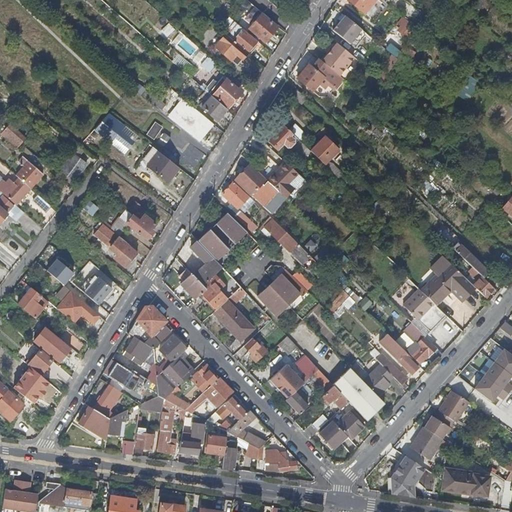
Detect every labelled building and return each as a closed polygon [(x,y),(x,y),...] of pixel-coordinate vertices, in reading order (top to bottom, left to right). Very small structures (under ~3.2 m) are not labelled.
[(348,0),(364,13),(374,0),(348,0)] [(249,29),(264,42),(278,27),(262,13),(249,29)] [(350,44),(362,30),(345,16),(334,30),(350,44)] [(409,36),(416,27),(403,16),(396,25),(409,36)] [(231,38),(233,40),(248,52),(258,40),(236,21),(231,27),(239,34),(236,37),(234,35),(231,38)] [(171,45),(198,63),(205,52),(178,34),(171,45)] [(233,40),(224,50),(238,63),(248,52),(233,40)] [(341,76),(355,57),(337,42),(323,61),(341,76)] [(389,42),(384,48),(395,56),(399,51),(389,42)] [(330,81),(336,86),(343,77),(341,76),(323,61),(319,57),(312,66),(325,76),(330,81)] [(312,66),(309,64),(298,78),(313,90),(318,84),(324,89),(330,81),(325,76),(312,66)] [(468,101),(479,81),(466,73),(454,93),(468,101)] [(244,85),(233,76),(228,81),(223,76),(217,83),(220,86),(213,94),(229,107),(241,92),(240,91),(244,85)] [(293,95),(302,104),(307,98),(298,90),(293,95)] [(221,115),(231,123),(235,116),(212,95),(201,107),(217,120),(221,115)] [(214,124),(182,98),(168,116),(200,141),(214,124)] [(145,134),(154,140),(162,126),(154,121),(145,134)] [(10,123),(1,133),(17,148),(26,138),(10,123)] [(307,146),(285,125),(271,140),(279,148),(284,143),(298,155),(307,146)] [(372,133),(378,137),(382,131),(377,127),(372,133)] [(325,137),(311,150),(325,164),(339,150),(325,137)] [(159,151),(153,146),(143,159),(143,162),(145,164),(147,166),(159,151)] [(168,182),(179,167),(159,151),(147,166),(168,182)] [(87,163),(73,153),(61,169),(75,179),(87,163)] [(18,177),(29,187),(42,173),(23,156),(18,162),(24,167),(16,175),(18,177)] [(304,179),(286,162),(268,181),(285,198),(304,179)] [(326,165),(340,179),(344,175),(332,163),(328,163),(326,165)] [(255,190),(266,179),(250,164),(235,179),(253,197),(257,192),(255,190)] [(6,181),(0,176),(0,190),(4,193),(13,182),(9,178),(6,181)] [(15,203),(29,187),(18,177),(13,182),(4,193),(15,203)] [(249,196),(234,181),(222,193),(229,200),(232,203),(237,208),(249,196)] [(4,211),(11,203),(0,193),(0,220),(7,213),(4,211)] [(52,217),(57,211),(38,194),(32,200),(52,217)] [(511,215),(511,196),(503,208),(511,215)] [(94,215),(98,206),(87,200),(82,210),(94,215)] [(23,212),(11,203),(4,211),(7,213),(16,221),(23,212)] [(114,223),(123,230),(128,223),(146,238),(154,229),(151,227),(155,223),(144,214),(140,219),(126,209),(114,223)] [(245,224),(249,220),(240,210),(235,215),(245,224)] [(245,230),(227,212),(216,223),(233,241),(245,230)] [(270,217),(263,224),(282,243),(290,236),(270,217)] [(117,235),(102,222),(94,233),(110,245),(117,235)] [(215,259),(227,247),(210,229),(198,241),(215,259)] [(245,230),(233,241),(235,243),(247,232),(245,230)] [(126,243),(127,242),(117,235),(110,245),(109,249),(116,254),(113,258),(124,267),(129,260),(130,260),(132,260),(137,254),(137,253),(136,252),(136,251),(126,243)] [(304,245),(310,252),(317,246),(310,239),(304,245)] [(214,274),(222,266),(217,261),(215,259),(198,241),(191,247),(207,264),(205,266),(205,267),(198,274),(206,282),(214,274)] [(296,250),(300,247),(295,241),(291,246),(296,250)] [(215,259),(217,261),(229,249),(227,247),(215,259)] [(469,261),(468,262),(469,264),(475,270),(482,277),(493,287),(499,281),(464,247),(460,251),(469,261)] [(337,270),(348,259),(337,249),(327,260),(337,270)] [(431,268),(438,274),(449,262),(443,256),(431,268)] [(74,272),(56,258),(46,270),(64,285),(74,272)] [(452,288),(463,299),(474,287),(473,286),(449,262),(438,274),(452,288)] [(475,270),(469,264),(466,267),(472,273),(475,270)] [(289,304),(301,293),(281,272),(274,278),(277,281),(266,291),(264,288),(257,294),(277,315),(289,304)] [(27,283),(30,286),(41,295),(57,308),(61,303),(25,273),(21,279),(22,279),(27,283)] [(199,295),(202,292),(206,288),(203,284),(196,276),(194,274),(186,281),(199,295)] [(203,284),(206,282),(198,274),(196,276),(203,284)] [(227,300),(227,299),(218,290),(224,285),(214,274),(206,282),(203,284),(206,288),(202,292),(208,299),(207,299),(216,309),(227,300)] [(307,290),(312,285),(302,274),(297,279),(307,290)] [(434,304),(436,305),(452,288),(438,274),(422,291),(434,304)] [(97,275),(83,291),(98,304),(112,288),(97,275)] [(474,287),(486,298),(495,288),(493,287),(482,277),(473,286),(474,287)] [(30,286),(18,303),(28,311),(41,295),(30,286)] [(235,303),(246,294),(240,287),(229,296),(235,303)] [(419,320),(434,304),(422,291),(419,289),(404,305),(419,320)] [(339,316),(354,301),(344,290),(328,305),(339,316)] [(57,308),(73,321),(80,312),(92,322),(98,315),(71,291),(61,303),(57,308)] [(302,294),(301,293),(289,304),(277,315),(279,317),(290,306),(302,294)] [(227,300),(216,309),(222,316),(219,318),(240,340),(253,328),(227,300)] [(152,335),(166,321),(152,306),(145,307),(137,319),(146,329),(152,335)] [(137,319),(129,333),(135,336),(140,339),(146,329),(137,319)] [(511,337),(511,326),(507,323),(501,330),(511,337)] [(424,336),(425,336),(414,325),(410,330),(420,340),(418,343),(421,345),(412,354),(420,362),(429,353),(429,354),(436,347),(424,336)] [(162,340),(171,332),(166,326),(157,335),(162,340)] [(174,360),(187,348),(174,334),(161,346),(174,360)] [(67,344),(79,354),(86,345),(74,335),(67,344)] [(140,339),(135,336),(127,350),(127,351),(144,361),(150,352),(154,354),(154,348),(147,344),(140,339)] [(287,356),(297,347),(286,336),(277,345),(287,356)] [(404,353),(405,351),(391,336),(387,336),(386,346),(399,357),(404,353)] [(147,344),(154,348),(159,343),(154,337),(147,344)] [(63,341),(60,338),(59,340),(55,338),(46,349),(54,356),(56,353),(62,357),(69,348),(61,343),(63,341)] [(255,341),(252,338),(244,345),(252,353),(250,354),(256,361),(267,351),(257,339),(255,341)] [(44,370),(52,359),(40,349),(31,359),(44,370)] [(511,354),(505,349),(475,389),(492,402),(498,395),(505,400),(511,390),(511,386),(507,383),(511,376),(511,354)] [(144,361),(127,351),(126,353),(133,358),(133,359),(142,365),(144,361)] [(404,353),(399,357),(397,359),(412,374),(418,367),(404,353)] [(393,375),(406,388),(408,386),(405,383),(408,380),(405,377),(406,375),(403,372),(401,373),(382,354),(377,359),(381,363),(393,375)] [(155,364),(157,376),(171,362),(168,359),(160,366),(155,364)] [(313,373),(318,368),(312,361),(306,366),(313,373)] [(178,385),(194,370),(189,364),(184,368),(179,362),(167,373),(178,385)] [(134,369),(125,364),(124,366),(117,363),(109,376),(124,385),(125,384),(132,372),(134,369)] [(363,380),(378,395),(390,383),(388,380),(393,375),(381,363),(363,380)] [(286,364),(270,379),(287,397),(289,396),(304,382),(286,364)] [(39,379),(42,375),(31,365),(28,369),(39,379)] [(211,369),(210,368),(208,369),(205,366),(199,371),(202,375),(195,382),(202,390),(216,377),(209,370),(211,369)] [(56,375),(66,383),(71,377),(62,368),(56,375)] [(328,389),(333,384),(332,382),(318,368),(313,373),(328,389)] [(153,371),(149,378),(157,384),(156,372),(153,371)] [(376,407),(383,400),(378,395),(363,380),(354,371),(347,377),(364,396),(361,398),(369,407),(373,404),(376,407)] [(132,372),(125,384),(134,389),(141,377),(132,372)] [(233,392),(219,378),(195,400),(185,409),(191,412),(209,396),(218,406),(233,392)] [(48,403),(57,389),(44,381),(35,394),(48,403)] [(110,384),(101,397),(114,405),(121,394),(123,395),(124,393),(110,384)] [(342,407),(349,401),(333,384),(328,389),(320,397),(327,404),(333,399),(335,402),(336,401),(342,407)] [(185,409),(195,400),(192,398),(187,402),(183,400),(182,402),(179,400),(180,398),(174,394),(180,389),(177,386),(164,398),(185,409)] [(0,398),(0,410),(11,421),(25,404),(8,390),(0,398)] [(452,390),(439,411),(453,421),(467,400),(452,390)] [(308,405),(294,391),(289,396),(287,397),(286,398),(300,412),(308,405)] [(240,420),(247,413),(238,404),(241,401),(235,394),(206,420),(212,423),(218,418),(220,420),(231,411),(240,420)] [(99,401),(90,395),(85,403),(90,405),(109,417),(124,411),(120,408),(114,413),(110,411),(114,405),(101,397),(99,401)] [(109,417),(90,405),(84,415),(92,420),(94,417),(103,423),(101,426),(104,428),(103,430),(107,433),(109,417)] [(171,407),(163,405),(160,429),(161,429),(158,450),(174,453),(175,444),(167,443),(170,430),(167,430),(171,407)] [(109,417),(107,433),(111,433),(119,434),(121,421),(125,422),(127,409),(124,411),(109,417)] [(259,448),(265,443),(247,433),(246,434),(242,429),(256,416),(250,410),(247,413),(240,420),(233,426),(227,431),(238,437),(250,443),(259,448)] [(337,423),(347,433),(351,437),(364,425),(350,410),(337,423)] [(442,439),(453,421),(439,411),(434,417),(431,416),(424,427),(426,429),(442,439)] [(318,430),(329,420),(323,414),(312,424),(318,430)] [(333,446),(347,433),(337,423),(333,419),(320,432),(333,446)] [(219,427),(227,431),(233,426),(227,420),(219,427)] [(200,442),(203,443),(206,423),(197,422),(195,441),(189,440),(181,439),(178,455),(186,456),(187,451),(198,453),(200,442)] [(144,448),(150,449),(152,449),(154,434),(145,433),(145,428),(138,427),(135,447),(144,448)] [(444,441),(442,439),(426,429),(413,450),(431,461),(444,441)] [(223,467),(233,468),(235,459),(238,460),(240,451),(236,451),(238,437),(227,431),(227,437),(224,455),(223,467)] [(181,439),(189,440),(190,433),(186,433),(182,432),(181,439)] [(204,452),(224,455),(227,437),(217,436),(218,433),(207,432),(204,452)] [(121,453),(133,454),(135,441),(123,440),(121,453)] [(259,449),(259,448),(250,443),(245,455),(258,458),(259,449)] [(278,454),(265,454),(267,463),(273,462),(274,471),(279,470),(279,474),(283,473),(283,470),(297,468),(296,461),(289,462),(278,454)] [(388,493),(413,499),(422,463),(397,457),(388,493)] [(473,475),(445,471),(442,490),(471,494),(471,488),(487,490),(490,472),(481,470),(474,469),(473,475)] [(370,490),(377,491),(379,477),(372,476),(370,490)] [(3,505),(19,508),(24,479),(16,478),(14,489),(5,488),(3,505)] [(19,508),(36,511),(37,502),(39,493),(30,491),(31,481),(24,479),(19,508)] [(61,506),(61,485),(37,502),(61,506)] [(63,506),(87,510),(91,492),(66,487),(63,506)] [(111,494),(108,511),(137,511),(138,510),(134,509),(136,498),(111,494)] [(153,502),(151,511),(183,511),(184,505),(161,502),(160,503),(153,502)]
